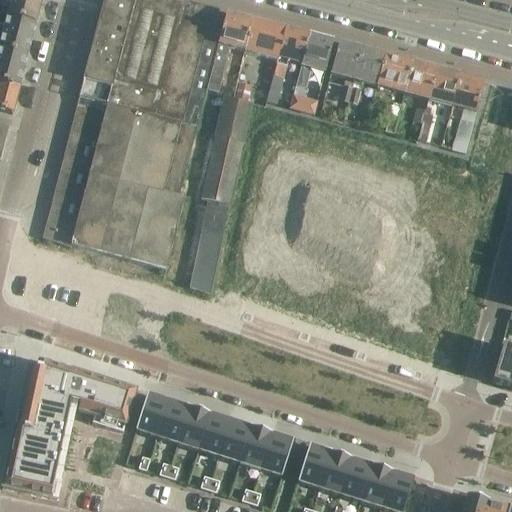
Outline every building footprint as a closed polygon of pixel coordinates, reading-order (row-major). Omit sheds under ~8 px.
[(39,0),(0,0),(0,7),(6,9),(4,18),(33,25),(39,0)] [(69,182),(61,211),(69,213),(65,228),(183,272),(227,288),(229,280),(254,289),(252,296),(281,307),(284,300),(308,308),(306,316),(335,327),(338,319),(363,328),(360,335),(389,346),(392,339),(403,343),(400,350),(442,365),(463,284),(456,282),(459,270),(466,273),(474,242),(467,240),(473,215),(481,217),(489,186),(482,185),(486,171),(430,156),(427,167),(437,169),(402,300),(199,227),(198,232),(120,204),(171,11),(180,14),(183,3),(171,0),(125,0),(124,3),(117,1),(109,31),(116,33),(110,58),(102,56),(94,86),(102,88),(99,100),(91,98),(87,114),(94,116),(91,128),(84,126),(80,142),(87,143),(84,156),(76,154),(72,169),(80,171),(76,184),(69,182)] [(242,53),(251,22),(224,14),(204,94),(216,97),(229,49),(242,53)] [(0,50),(25,57),(33,25),(4,18),(2,27),(0,26),(0,50)] [(242,53),(276,61),(284,30),(251,22),(242,53)] [(300,67),(308,37),(284,30),(276,61),(265,104),(275,106),(286,63),(300,67)] [(300,67),(300,68),(294,88),(303,91),(308,70),(323,74),(331,43),(308,37),(300,67)] [(351,90),(353,81),(361,51),(337,44),(329,75),(344,79),(338,102),(346,104),(351,90)] [(0,85),(17,90),(25,57),(0,50),(0,85)] [(361,51),(353,81),(375,87),(383,56),(361,51)] [(403,95),(411,64),(383,56),(375,87),(403,95)] [(427,101),(435,70),(411,64),(403,95),(427,101)] [(450,107),(458,76),(435,70),(427,101),(450,107)] [(463,155),(474,113),(482,82),(458,76),(450,107),(464,110),(460,126),(459,126),(452,152),(463,155)] [(0,112),(10,115),(17,90),(0,85),(0,112)] [(237,85),(233,99),(245,102),(249,89),(237,85)] [(355,107),(359,92),(351,90),(346,104),(355,107)] [(291,97),(287,109),(300,112),(303,100),(291,97)] [(392,137),(399,108),(391,106),(383,135),(392,137)] [(421,122),(423,114),(414,112),(411,125),(420,127),(421,122)] [(424,144),(429,124),(421,122),(420,127),(416,142),(424,144)] [(511,350),(502,348),(491,384),(511,390),(511,350)] [(5,473),(1,491),(49,501),(70,404),(79,406),(77,412),(93,417),(91,425),(121,435),(134,393),(37,363),(34,372),(26,370),(22,388),(32,390),(30,401),(19,399),(16,417),(26,420),(23,431),(13,429),(12,432),(23,434),(20,445),(11,444),(7,462),(16,464),(14,475),(5,473)] [(146,397),(134,433),(156,440),(167,404),(146,397)] [(167,404),(156,440),(176,446),(188,410),(167,404)] [(188,410),(176,446),(197,453),(208,416),(188,410)] [(208,416),(197,453),(218,459),(229,423),(208,416)] [(229,423),(218,459),(238,466),(250,429),(229,423)] [(250,429),(238,466),(259,472),(270,436),(250,429)] [(270,436),(259,472),(280,479),(292,443),(270,436)] [(308,448),(296,484),(318,491),(329,455),(308,448)] [(329,455),(318,491),(338,498),(350,461),(329,455)] [(350,461),(338,498),(359,504),(370,468),(350,461)] [(135,463),(132,470),(144,474),(146,466),(135,463)] [(370,468),(359,504),(380,511),(391,474),(370,468)] [(155,469),(153,477),(164,480),(167,473),(155,469)] [(167,473),(164,480),(176,484),(178,476),(167,473)] [(391,474),(380,511),(384,511),(402,511),(413,481),(391,474)] [(196,482),(194,490),(205,493),(208,486),(196,482)] [(208,486),(205,493),(217,497),(219,489),(208,486)] [(237,495),(235,503),(246,506),(249,499),(237,495)] [(485,511),(488,504),(466,498),(461,511),(485,511)] [(249,499),(246,506),(258,510),(260,502),(249,499)]
